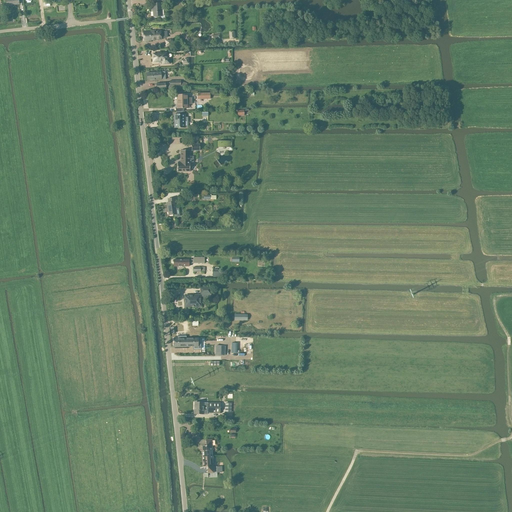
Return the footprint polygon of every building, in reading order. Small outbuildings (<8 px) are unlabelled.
[(161,16),(161,3),(151,3),(152,10),(153,10),(153,16),(161,16)] [(160,30),(143,31),(144,42),(151,41),(151,40),(161,39),(161,37),(166,37),(165,32),(161,33),(160,30)] [(162,64),(169,64),(169,59),(167,59),(167,53),(161,53),(161,52),(158,52),(158,54),(153,54),(154,62),(159,62),(159,61),(162,61),(162,64)] [(147,80),(161,79),(165,79),(165,71),(161,72),(147,73),(147,80)] [(170,86),(170,89),(183,89),(183,82),(181,82),(180,80),(170,81),(170,86)] [(177,108),(176,108),(176,111),(184,111),(184,108),(188,108),(188,104),(191,104),(191,98),(188,98),(188,95),(177,95),(177,108)] [(176,115),(174,115),(174,128),(185,128),(185,127),(188,127),(188,119),(185,119),(185,118),(185,114),(184,114),(184,111),(176,111),(176,115)] [(189,172),(190,150),(181,150),(180,162),(178,162),(177,171),(189,172)] [(176,211),(175,202),(168,202),(167,203),(168,215),(174,215),(174,216),(180,216),(179,214),(179,210),(176,211)] [(193,260),(174,260),(174,266),(189,266),(189,263),(204,263),(204,257),(193,257),(193,260)] [(211,300),(211,295),(211,286),(200,287),(200,295),(201,300),(211,300)] [(201,300),(200,295),(184,296),(185,307),(201,306),(201,300)] [(174,347),(184,346),(184,339),(181,339),(181,337),(178,337),(178,339),(174,339),(174,343),(174,346),(174,347)] [(198,338),(184,339),(184,346),(194,346),(194,348),(199,348),(199,342),(198,342),(198,338)] [(194,414),(203,414),(208,414),(208,413),(220,413),(220,403),(204,402),(194,402),(194,414)] [(202,457),(213,457),(212,439),(205,440),(206,446),(201,446),(202,457)] [(214,473),(213,457),(202,457),(203,467),(207,468),(207,473),(214,473)]
